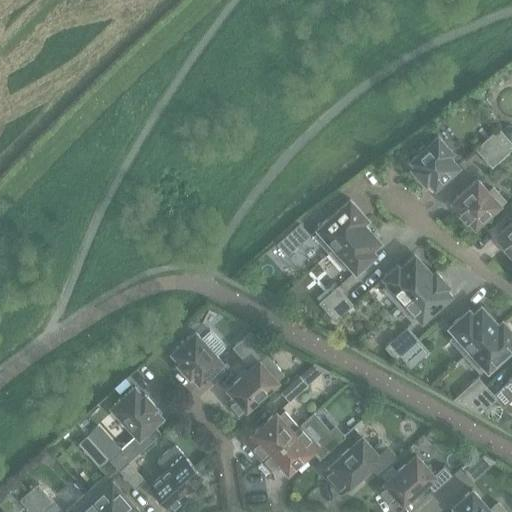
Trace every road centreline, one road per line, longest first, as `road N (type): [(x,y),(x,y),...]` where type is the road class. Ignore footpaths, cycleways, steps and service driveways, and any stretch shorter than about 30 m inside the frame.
road 1 (residential): [(511,285),(384,197)]
road 2 (residential): [(234,511),(221,441),(190,403)]
